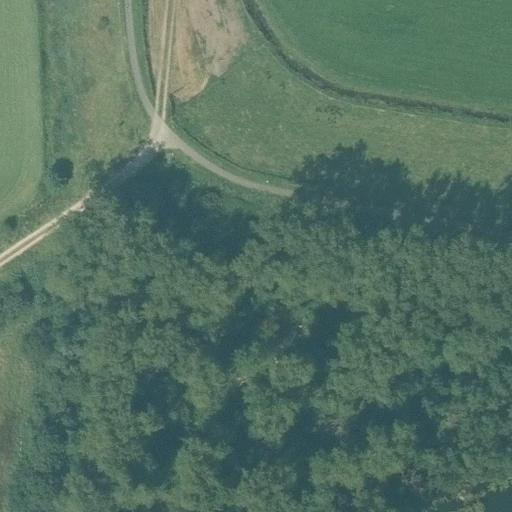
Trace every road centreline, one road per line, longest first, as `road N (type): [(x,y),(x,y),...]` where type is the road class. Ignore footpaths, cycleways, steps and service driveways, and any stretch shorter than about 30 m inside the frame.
road 1 (track): [(0,251),(168,134)]
road 2 (track): [(168,134),(160,113),(172,0)]
